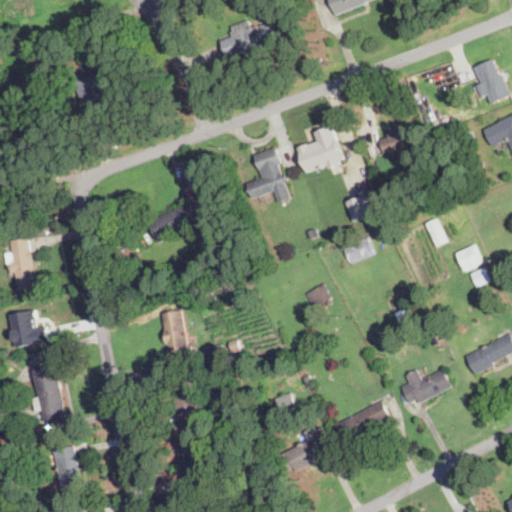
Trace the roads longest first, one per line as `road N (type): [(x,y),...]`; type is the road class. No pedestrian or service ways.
road 1 (residential): [(139,511),(85,224),(87,183),(108,168),(511,16)]
road 2 (residential): [(511,431),(362,511)]
road 3 (residential): [(208,133),(162,0)]
